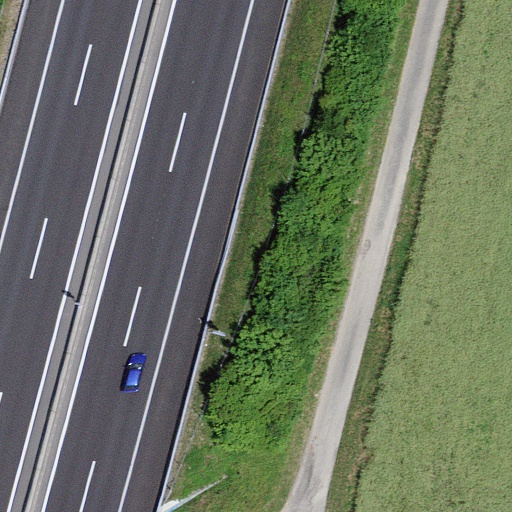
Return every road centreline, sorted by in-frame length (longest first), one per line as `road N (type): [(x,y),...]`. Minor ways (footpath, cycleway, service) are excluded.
road 1 (track): [(438,0),(307,511)]
road 2 (motorway): [(82,511),(213,0)]
road 3 (motorway): [(102,0),(0,397)]
